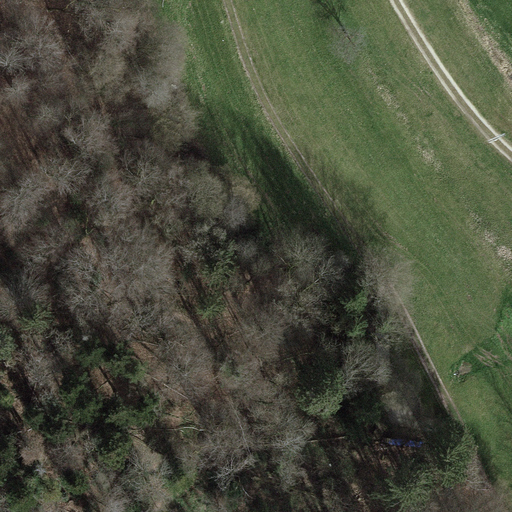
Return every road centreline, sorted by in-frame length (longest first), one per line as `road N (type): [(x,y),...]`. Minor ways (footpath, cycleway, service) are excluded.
road 1 (track): [(461,428),(389,289),(280,139),(227,0)]
road 2 (track): [(394,0),(439,74),(511,155)]
